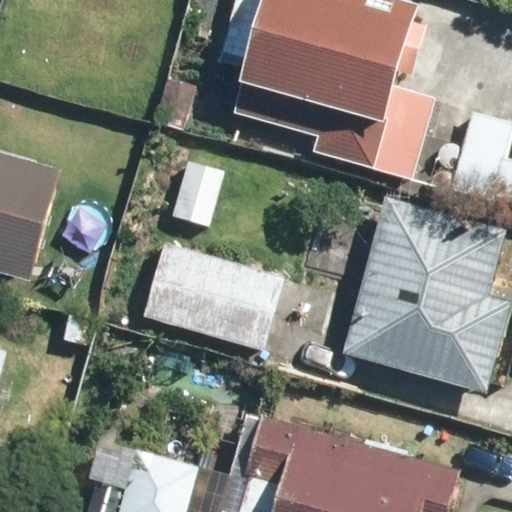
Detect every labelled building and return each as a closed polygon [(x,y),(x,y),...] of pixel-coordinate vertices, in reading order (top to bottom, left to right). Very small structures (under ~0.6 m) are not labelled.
[(73,2),(67,0),(25,0),(21,15),(65,29),(73,2)] [(424,7),(400,0),(268,0),(236,116),(320,139),(316,154),(418,183),(440,102),(400,91),(412,48),(424,52),(431,26),(419,23),(424,7)] [(511,161),(510,161),(511,154),(511,127),(475,117),(454,193),(498,205),(499,199),(511,202),(511,161)] [(66,170),(0,152),(0,273),(35,283),(66,170)] [(234,172),(182,168),(177,230),(218,233),(234,172)] [(510,232),(389,200),(347,357),(493,395),(511,321),(511,301),(493,296),(510,232)] [(286,280),(171,245),(149,318),(264,353),(286,280)] [(251,417),(225,511),(451,511),(462,472),(251,417)] [(191,511),(204,468),(139,451),(123,511),(191,511)]
